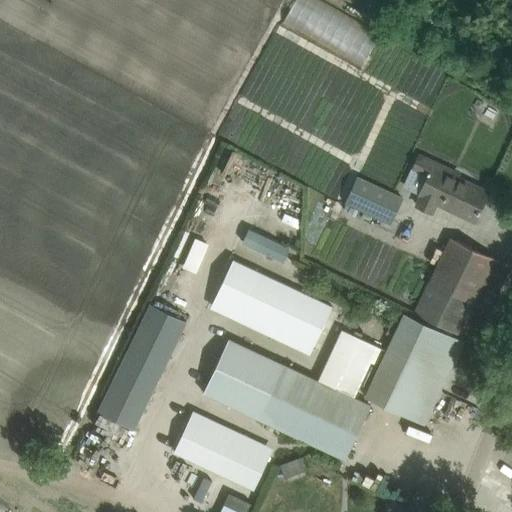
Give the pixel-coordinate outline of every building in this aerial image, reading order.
[(392,43),(346,17),(332,40),(379,67),(392,43)] [(396,74),(390,86),(422,105),(429,93),(396,74)] [(484,103),(466,116),(474,127),(478,124),(481,127),(484,128),(490,123),(490,119),(488,116),(492,113),(484,103)] [(419,195),(420,196),(416,205),(432,212),(436,203),(474,221),(488,191),(449,173),(451,169),(419,155),(413,170),(428,176),(419,195)] [(345,203),(390,224),(402,198),(357,177),(345,203)] [(417,253),(427,233),(418,229),(408,248),(417,253)] [(429,282),(414,312),(458,333),(473,303),(491,311),(511,267),(511,265),(451,237),(430,282),(429,282)] [(344,308),(246,261),(226,302),(325,349),(344,308)] [(418,298),(421,287),(407,283),(403,294),(418,298)] [(511,327),(511,295),(507,293),(495,319),(511,327)] [(365,397),(424,424),(463,341),(456,338),(404,313),(365,397)] [(341,330),(319,379),(355,396),(377,346),(341,330)] [(206,393),(346,459),(371,407),(232,343),(206,393)] [(254,489),(270,454),(190,417),(174,451),(254,489)] [(423,447),(422,456),(448,459),(449,450),(423,447)] [(207,486),(210,473),(172,462),(168,475),(207,486)] [(308,466),(293,468),(294,480),(309,478),(308,466)]
